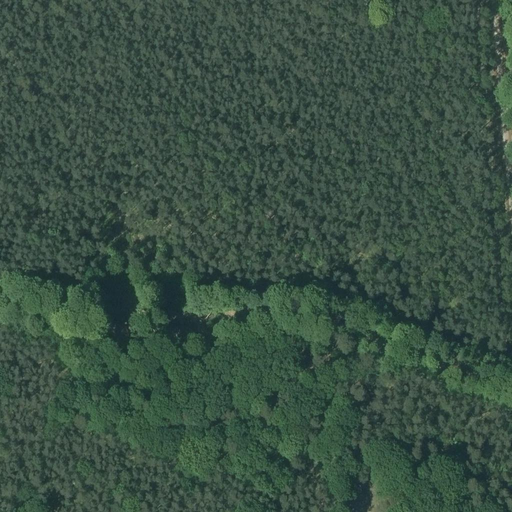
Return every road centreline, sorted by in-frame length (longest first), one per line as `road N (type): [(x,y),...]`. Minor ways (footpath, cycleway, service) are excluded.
road 1 (unknown): [(475,0),(511,370)]
road 2 (track): [(511,186),(495,0)]
